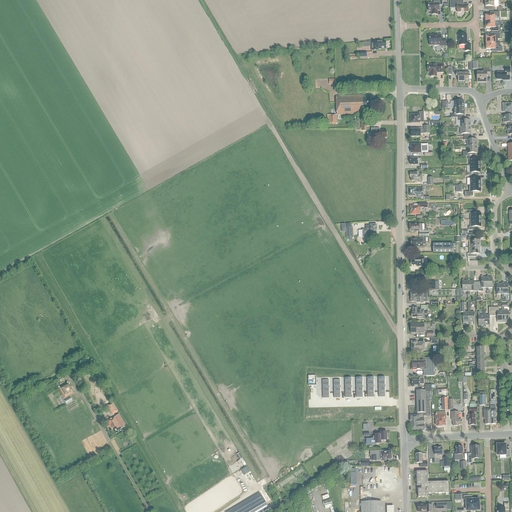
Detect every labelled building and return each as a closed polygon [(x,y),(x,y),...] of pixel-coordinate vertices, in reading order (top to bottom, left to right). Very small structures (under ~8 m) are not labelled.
[(432,11),(432,15),(438,15),(438,11),(439,11),(439,6),(443,6),(442,0),(433,0),(434,3),(428,3),(428,11),(432,11)] [(462,0),(455,0),(449,1),(450,8),(457,8),(457,12),(468,12),(468,5),(462,5),(462,0)] [(495,1),(485,1),(485,7),(487,7),(487,10),(495,10),(495,1)] [(486,22),(495,22),(501,22),(501,18),(500,18),(499,12),(492,12),(492,16),(486,16),(486,22)] [(495,22),(486,22),(486,28),(492,28),(492,31),(498,31),(498,26),(495,26),(495,22)] [(497,43),(497,39),(500,39),(500,33),(492,33),(492,37),(486,37),(486,43),(497,43)] [(428,41),(430,42),(430,45),(434,45),(434,46),(446,46),(446,39),(441,39),(441,35),(429,36),(429,39),(428,41)] [(467,44),(467,35),(457,35),(457,40),(458,40),(459,46),(465,46),(465,51),(471,51),(471,44),(467,44)] [(377,43),(368,43),(369,47),(371,47),(371,51),(378,51),(378,49),(386,49),(386,46),(387,46),(387,44),(386,43),(386,42),(378,42),(377,43)] [(497,43),(486,43),(486,49),(493,49),(493,52),(502,52),(501,47),(500,47),(500,43),(497,43)] [(433,65),(428,65),(428,73),(431,73),(431,77),(436,77),(436,73),(444,73),(444,64),(433,64),(433,65)] [(505,73),(497,73),(497,80),(502,80),(502,81),(510,81),(510,76),(510,67),(505,67),(505,73)] [(486,77),(490,77),(490,71),(483,71),(483,74),(477,74),(477,83),(486,83),(486,77)] [(465,83),(468,83),(469,72),(465,72),(465,74),(460,74),(460,72),(456,72),(456,77),(458,77),(458,82),(465,82),(465,83)] [(336,96),(337,115),(358,114),(363,113),(363,112),(370,112),(370,95),(336,96)] [(511,103),(502,104),(502,113),(505,113),(505,116),(511,115),(511,103)] [(451,118),(457,118),(464,118),(464,108),(454,108),(454,115),(451,115),(451,118)] [(419,112),(419,115),(411,115),(411,120),(410,120),(410,122),(411,122),(411,123),(419,123),(419,122),(424,122),(424,112),(419,112)] [(337,124),(337,115),(329,115),(329,124),(337,124)] [(511,127),(511,115),(505,116),(501,116),(501,119),(503,119),(503,123),(509,123),(509,128),(511,127)] [(460,121),(460,128),(470,127),(470,121),(464,121),(464,118),(457,118),(457,121),(460,121)] [(368,121),(362,121),(362,123),(360,123),(360,128),(362,128),(362,131),(366,131),(366,125),(368,125),(368,121)] [(429,126),(423,126),(423,129),(411,129),(411,137),(420,137),(420,134),(429,134),(429,126)] [(470,137),(470,127),(460,128),(460,135),(463,135),(463,137),(470,137)] [(379,129),(376,129),(371,129),(371,140),(376,140),(376,139),(379,139),(379,140),(382,140),(382,138),(387,138),(386,131),(384,131),(384,130),(379,130),(379,129)] [(466,140),(466,147),(477,146),(477,140),(471,140),(470,137),(463,137),(463,140),(466,140)] [(410,151),(410,152),(411,152),(411,153),(424,153),(428,153),(428,152),(428,144),(421,144),(411,144),(411,149),(411,150),(410,151)] [(466,147),(466,152),(463,152),(463,156),(468,156),(475,156),(475,153),(477,153),(477,146),(466,147)] [(470,160),(470,166),(480,166),(480,159),(475,159),(475,156),(468,156),(468,160),(470,160)] [(471,176),(478,176),(478,173),(480,173),(480,166),(470,166),(467,166),(467,176),(471,176)] [(422,182),(422,174),(419,174),(419,173),(415,173),(411,173),(411,174),(410,175),(410,177),(411,177),(411,178),(411,181),(416,181),(416,182),(422,182)] [(470,185),(480,185),(480,179),(478,179),(478,176),(471,176),(471,179),(470,179),(470,185)] [(423,197),(423,189),(416,189),(410,189),(410,197),(416,197),(423,197)] [(423,211),(423,208),(428,208),(428,204),(418,204),(418,207),(411,207),(411,212),(410,213),(411,214),(411,215),(419,215),(419,211),(423,211)] [(471,220),(481,220),(481,214),(478,214),(478,210),(468,210),(468,214),(471,214),(471,220)] [(481,220),(471,220),(471,227),(469,227),(469,230),(478,230),(478,227),(481,227),(481,220)] [(429,230),(427,230),(427,224),(410,225),(410,232),(420,232),(420,237),(429,237),(429,230)] [(377,225),(371,225),(371,226),(366,226),(366,230),(363,230),(363,238),(369,238),(369,236),(377,236),(377,225)] [(425,245),(426,237),(420,237),(420,240),(411,240),(411,247),(422,247),(422,245),(425,245)] [(469,241),(470,247),(480,247),(480,241),(477,241),(477,237),(467,237),(467,241),(469,241)] [(433,253),(453,253),(453,243),(433,244),(433,253)] [(480,254),(480,247),(470,247),(470,254),(467,254),(468,258),(477,257),(477,254),(480,254)] [(424,267),(424,257),(417,257),(412,257),(412,261),(411,261),(411,262),(410,262),(410,264),(411,265),(411,266),(416,266),(416,267),(424,267)] [(416,284),(424,284),(424,276),(416,276),(416,275),(410,275),(410,280),(411,280),(411,283),(416,283),(416,284)] [(487,288),(487,276),(487,278),(483,278),(483,276),(481,276),(481,283),(479,283),(479,292),(481,292),(483,292),(483,289),(486,288),(487,288)] [(459,285),(462,285),(462,289),(460,289),(460,296),(464,295),(464,292),(467,292),(468,292),(468,280),(468,281),(464,281),(464,280),(459,280),(459,285)] [(470,280),(468,280),(468,292),(467,292),(467,295),(470,295),(470,292),(476,292),(476,283),(473,283),(473,281),(470,281),(470,280)] [(435,281),(428,281),(428,290),(436,289),(439,289),(439,281),(435,281)] [(460,313),(463,313),(463,325),(465,325),(465,323),(469,323),(469,324),(468,312),(468,313),(464,313),(464,303),(463,303),(460,303),(460,313)] [(430,310),(430,305),(421,306),(421,309),(418,310),(418,309),(412,309),(412,313),(411,313),(411,314),(411,316),(412,317),(412,318),(417,318),(417,320),(424,320),(424,311),(430,310)] [(499,322),(503,322),(503,311),(502,311),(499,311),(499,307),(495,308),(495,316),(497,316),(498,323),(499,323),(499,322)] [(490,327),(489,316),(492,316),(492,308),(489,308),(489,314),(489,315),(485,315),(485,312),(483,312),(483,315),(484,315),(484,327),(486,327),(486,326),(490,326),(490,327)] [(424,324),(411,324),(411,333),(424,333),(424,324)] [(416,351),(424,351),(424,342),(418,342),(418,341),(411,341),(411,350),(416,350),(416,351)] [(434,372),(434,358),(423,358),(423,362),(412,362),(412,367),(412,370),(423,370),(423,376),(435,376),(435,372),(434,372)] [(419,378),(419,380),(412,380),(412,387),(420,387),(420,385),(424,385),(424,378),(419,378)] [(60,388),(66,397),(73,393),(67,384),(60,388)] [(432,402),(431,392),(431,388),(425,388),(425,391),(417,391),(417,416),(410,416),(410,421),(411,421),(411,425),(412,425),(412,431),(424,431),(424,420),(424,417),(430,417),(429,402),(432,402)] [(468,408),(468,413),(477,412),(477,407),(475,407),(475,402),(470,402),(471,404),(469,405),(469,408),(468,408)] [(114,404),(109,407),(113,415),(118,412),(114,404)] [(441,412),(436,413),(436,415),(436,426),(445,426),(445,421),(446,421),(446,415),(445,415),(445,412),(441,412)] [(462,425),(461,420),(459,420),(459,412),(451,412),(452,421),(453,421),(454,426),(458,426),(458,425),(462,425)] [(80,426),(77,429),(79,433),(83,431),(84,432),(85,431),(87,435),(96,430),(93,426),(94,426),(87,414),(77,420),(80,426)] [(476,425),(475,414),(469,415),(469,417),(468,417),(468,422),(469,422),(470,425),(476,425)] [(105,422),(108,427),(109,426),(111,430),(112,429),(115,434),(120,431),(120,430),(126,426),(119,415),(105,422)] [(380,441),(386,441),(386,432),(380,432),(380,435),(375,435),(375,437),(373,437),(373,439),(366,439),(366,445),(375,445),(375,444),(380,444),(380,441)] [(510,458),(510,450),(506,450),(506,444),(497,445),(497,456),(506,455),(506,458),(510,458)] [(454,455),(454,461),(463,460),(463,455),(462,446),(456,447),(456,455),(454,455)] [(472,456),(468,456),(468,464),(472,463),(472,459),(480,459),(480,455),(481,454),(481,450),(480,450),(480,446),(477,446),(473,446),(473,447),(471,447),(472,456)] [(440,456),(440,458),(442,458),(442,456),(443,456),(442,447),(434,448),(435,455),(438,455),(438,456),(440,456)] [(391,460),(391,452),(384,452),(384,451),(369,451),(369,456),(371,456),(371,461),(381,461),(385,461),(385,460),(391,460)] [(422,454),(415,454),(416,464),(420,464),(420,467),(428,467),(428,462),(422,463),(422,454)] [(247,466),(242,459),(237,462),(238,464),(241,462),(245,467),(247,466)] [(428,485),(428,483),(427,471),(416,472),(417,486),(420,486),(428,485)] [(449,482),(428,483),(428,485),(420,486),(420,489),(418,489),(418,498),(427,497),(426,494),(449,493),(449,482)] [(475,500),(476,500),(473,500),(473,496),(464,496),(464,500),(467,500),(467,511),(472,511),(475,511),(480,510),(480,506),(479,506),(479,502),(475,502),(475,500)] [(361,503),(361,511),(381,511),(381,502),(361,503)] [(509,510),(509,503),(504,503),(504,508),(497,508),(496,511),(504,511),(505,510),(509,510)]
